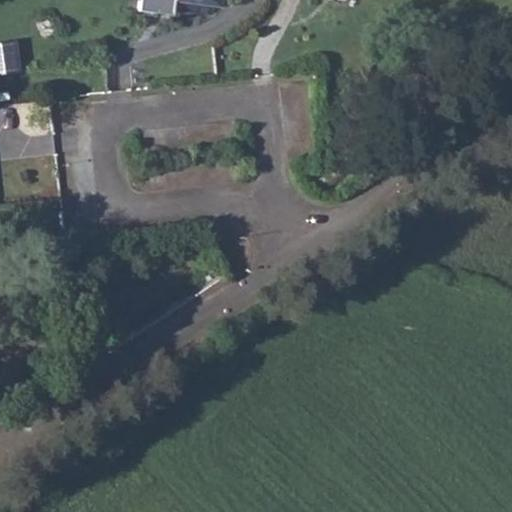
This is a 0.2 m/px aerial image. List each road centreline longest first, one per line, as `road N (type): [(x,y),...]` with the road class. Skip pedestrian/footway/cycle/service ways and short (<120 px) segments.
road 1 (unclassified): [(0,511),(310,277)]
road 2 (unclassified): [(272,209),(259,104),(96,126),(108,215)]
road 3 (unclassified): [(310,277),(511,125)]
road 4 (unknown): [(0,110),(164,85),(223,109)]
road 5 (unclassified): [(108,215),(272,209)]
